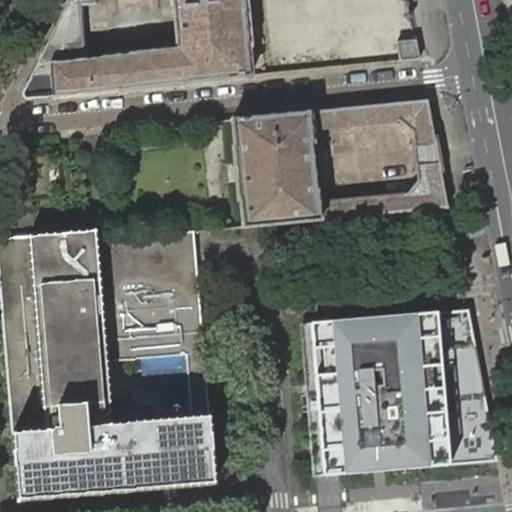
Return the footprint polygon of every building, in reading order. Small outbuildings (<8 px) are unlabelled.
[(251,76),(244,0),(172,0),(176,47),(83,58),(80,4),(95,3),(94,0),(68,0),(68,2),(23,93),(26,99),(54,96),(123,89),(123,90),(186,83),(186,82),(251,76)] [(420,59),(416,40),(397,42),(401,62),(420,59)] [(311,112),(233,119),(238,163),(240,186),(245,228),(448,208),(428,101),(311,112)] [(96,230),(0,238),(0,276),(19,500),(79,495),(117,492),(215,484),(214,470),(209,417),(197,271),(194,232),(194,230),(177,232),(113,238),(97,239),(96,230)] [(425,317),(437,466),(496,460),(468,312),(425,317)] [(336,476),(437,466),(425,317),(323,327),(336,476)] [(315,478),(336,476),(323,327),(302,330),(315,478)]
